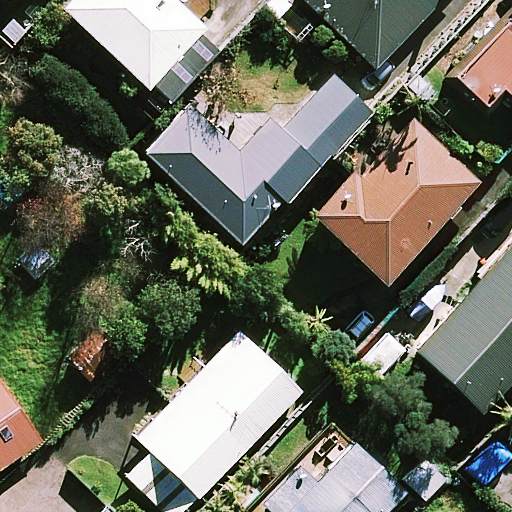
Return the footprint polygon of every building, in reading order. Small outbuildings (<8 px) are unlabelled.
[(64,0),(51,14),(153,111),(211,52),(156,0),(64,0)] [(288,0),(363,70),(429,0),(288,0)] [(511,15),(449,84),(486,117),(503,99),(511,107),(511,15)] [(360,120),(320,80),(270,130),(262,122),(226,158),(178,110),(132,157),(227,252),(360,120)] [(474,183),(404,115),(307,214),(377,282),(474,183)] [(511,364),(511,246),(507,242),(408,348),(471,408),(511,364)] [(112,353),(91,331),(63,356),(84,379),(112,353)] [(178,511),(295,390),(233,331),(133,436),(148,450),(124,475),(162,511),(178,511)] [(0,463),(37,437),(0,385),(0,463)] [(373,511),(397,488),(343,435),(318,461),(305,448),(254,500),(266,511),(373,511)]
